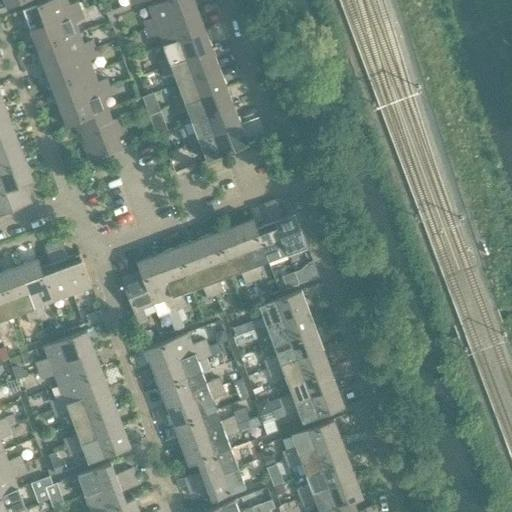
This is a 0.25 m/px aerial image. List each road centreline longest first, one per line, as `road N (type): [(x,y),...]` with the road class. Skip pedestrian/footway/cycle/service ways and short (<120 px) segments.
road 1 (residential): [(399,511),(295,180)]
road 2 (residential): [(168,511),(151,429),(111,322),(114,297),(90,234)]
road 3 (residential): [(295,180),(222,0)]
road 4 (residential): [(156,235),(295,180)]
